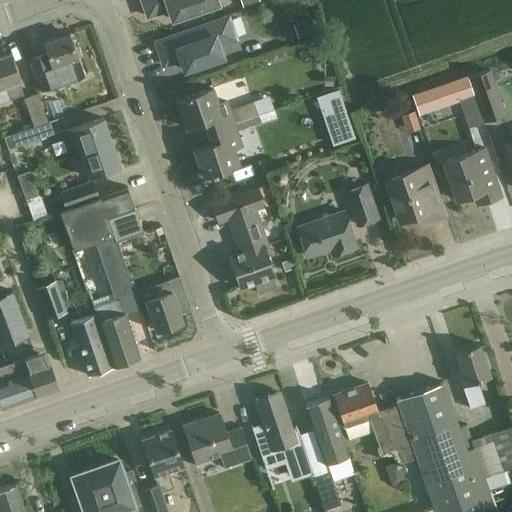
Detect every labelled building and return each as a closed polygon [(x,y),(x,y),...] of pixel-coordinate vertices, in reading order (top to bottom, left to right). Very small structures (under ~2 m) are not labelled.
[(172,19),(191,13),(217,4),(215,0),(141,0),(147,16),(168,9),(172,19)] [(236,6),(240,19),(256,14),(252,1),(236,6)] [(184,70),(203,64),(222,58),(218,46),(236,40),(228,17),(156,42),(163,64),(181,59),(184,70)] [(294,26),(298,39),(318,33),(314,19),(294,26)] [(47,53),(30,59),(41,91),(84,76),(70,33),(43,42),(47,53)] [(9,54),(0,57),(0,101),(9,99),(23,94),(15,73),(9,54)] [(490,70),(469,77),(484,122),(506,115),(490,70)] [(469,128),(483,123),(484,122),(469,77),(453,83),(458,98),(469,128)] [(453,83),(412,97),(419,116),(454,104),(452,100),(458,98),(453,83)] [(213,89),(195,95),(176,102),(185,128),(203,122),(207,133),(234,124),(258,115),(253,102),(229,110),(227,102),(218,105),(213,89)] [(35,126),(47,121),(38,93),(25,97),(35,126)] [(57,99),(48,103),(53,117),(63,114),(57,99)] [(274,109),(258,115),(261,123),(277,117),(274,109)] [(415,111),(401,115),(407,133),(420,128),(415,111)] [(47,121),(35,126),(5,137),(9,148),(66,129),(62,116),(47,121)] [(71,129),(80,154),(110,142),(102,118),(71,129)] [(203,177),(222,170),(239,164),(234,148),(242,145),(234,124),(207,133),(211,145),(194,151),(203,177)] [(351,125),(329,132),(334,145),(355,137),(351,125)] [(88,178),(100,173),(119,167),(110,142),(80,154),(88,178)] [(443,163),(450,181),(456,200),(474,193),(478,204),(501,195),(485,148),(443,163)] [(382,163),(372,167),(374,174),(385,170),(382,163)] [(385,179),(393,202),(399,220),(420,213),(423,223),(444,215),(426,165),(385,179)] [(29,172),(18,176),(26,200),(37,196),(29,172)] [(264,174),(255,177),(258,186),(267,183),(264,174)] [(59,193),(65,208),(101,196),(95,180),(59,193)] [(346,191),(351,206),(358,225),(377,218),(365,185),(346,191)] [(126,187),(107,193),(101,196),(109,218),(115,216),(134,209),(126,187)] [(273,276),(267,257),(263,247),(267,246),(254,210),(263,207),(257,189),(212,205),(218,222),(229,219),(241,254),(230,257),(241,287),(273,276)] [(101,196),(65,208),(61,210),(75,248),(94,241),(95,242),(115,234),(109,218),(101,196)] [(23,210),(27,230),(42,227),(38,207),(23,210)] [(115,216),(109,218),(115,234),(117,240),(141,231),(134,209),(115,216)] [(297,228),(300,237),(307,256),(330,248),(333,255),(356,247),(354,242),(354,241),(344,212),(297,228)] [(95,300),(118,365),(140,356),(125,313),(141,307),(117,240),(115,234),(95,242),(109,282),(113,293),(95,300)] [(291,259),(282,263),(285,271),(295,268),(291,259)] [(169,289),(145,298),(157,330),(182,320),(180,314),(190,310),(179,276),(166,280),(169,289)] [(36,288),(47,317),(66,310),(55,281),(36,288)] [(0,294),(0,345),(28,335),(11,291),(0,294)] [(111,367),(104,348),(92,314),(69,322),(88,375),(111,367)] [(457,371),(464,390),(470,408),(485,403),(477,380),(489,375),(479,346),(455,354),(460,370),(457,371)] [(38,353),(10,363),(15,376),(27,372),(35,394),(57,386),(46,357),(41,359),(38,353)] [(0,366),(0,406),(35,394),(27,372),(15,376),(10,363),(0,366)] [(424,511),(493,511),(495,511),(484,478),(473,447),(466,450),(442,382),(395,398),(397,404),(381,410),(394,449),(398,459),(400,463),(416,458),(434,509),(424,511)] [(381,453),(394,449),(381,410),(377,411),(367,383),(333,395),(349,440),(373,431),(381,453)] [(263,424),(252,428),(266,470),(285,463),(291,482),(312,475),(296,427),(290,429),(277,393),(255,401),(263,424)] [(354,473),(334,416),(328,397),(304,405),(325,464),(328,462),(334,480),(354,473)] [(182,425),(188,444),(195,464),(219,456),(223,469),(250,460),(240,429),(225,433),(219,413),(182,425)] [(470,440),(473,447),(484,478),(511,468),(511,429),(511,426),(470,440)] [(140,490),(146,509),(147,511),(168,511),(162,492),(175,488),(170,473),(183,468),(169,430),(141,439),(157,484),(140,490)] [(145,511),(131,471),(122,474),(117,460),(101,465),(98,465),(98,466),(90,469),(90,468),(87,469),(88,470),(72,476),(84,511),(145,511)] [(341,504),(338,494),(330,470),(314,475),(326,508),(341,504)] [(402,470),(388,475),(392,485),(406,480),(402,470)] [(23,511),(21,503),(14,484),(0,488),(0,511),(23,511)]
